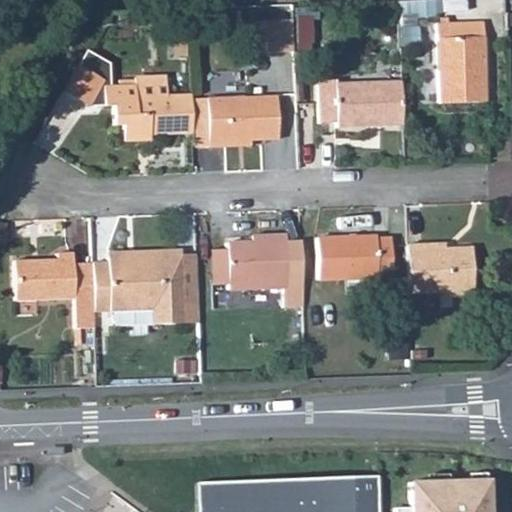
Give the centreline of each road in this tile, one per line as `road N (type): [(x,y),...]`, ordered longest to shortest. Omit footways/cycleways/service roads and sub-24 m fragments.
road 1 (residential): [(511,180),(53,201),(0,189)]
road 2 (tertiary): [(302,413),(0,429)]
road 3 (tertiary): [(511,388),(302,413)]
road 4 (tertiary): [(302,413),(511,428)]
